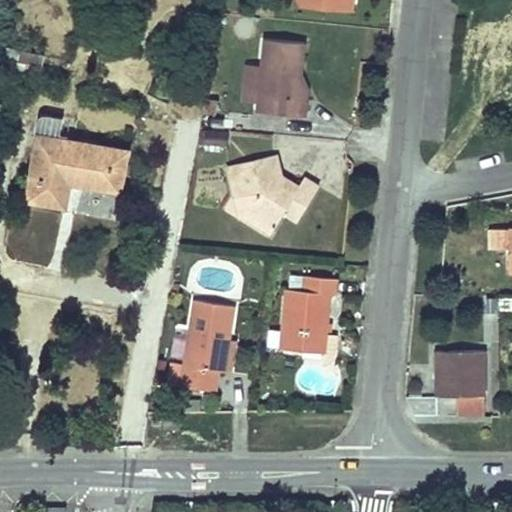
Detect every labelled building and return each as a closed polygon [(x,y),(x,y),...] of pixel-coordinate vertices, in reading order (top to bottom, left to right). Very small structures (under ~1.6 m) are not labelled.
[(301,0),(301,4),(344,8),(344,0),(301,0)] [(307,98),(300,98),(301,85),(299,79),(300,73),(301,73),(303,41),(265,37),(262,67),(259,86),(258,101),(258,111),(290,114),(305,114),(307,98)] [(262,67),(246,65),(242,98),(245,100),(258,101),(259,86),(262,67)] [(216,100),(205,99),(203,112),(215,113),(216,100)] [(37,125),(59,129),(62,113),(40,109),(37,125)] [(227,132),(200,130),(197,143),(226,146),(227,132)] [(35,160),(27,201),(63,207),(68,183),(118,192),(125,154),(113,151),(39,137),(35,160)] [(226,165),(234,195),(239,214),(241,214),(255,210),(275,222),(282,210),(297,217),(306,200),(293,193),(297,183),(283,176),(278,183),(271,178),(270,175),(279,172),(274,153),(236,162),(226,165)] [(302,174),(297,183),(293,193),(306,200),(316,183),(302,174)] [(255,210),(241,214),(264,227),(270,231),(275,222),(255,210)] [(511,271),(511,227),(488,227),(488,247),(507,247),(507,271),(511,271)] [(336,275),(306,272),(305,287),(287,285),(282,346),(324,349),(323,361),(330,360),(334,356),(336,350),(337,333),(326,332),(328,300),(329,292),(334,293),(336,275)] [(224,367),(225,366),(225,363),(228,344),(228,337),(234,301),(193,295),(184,360),(173,358),(170,380),(216,387),(219,367),(224,367)] [(225,363),(225,366),(229,366),(235,338),(228,337),(228,344),(225,363)] [(435,351),(437,395),(456,395),(457,415),(485,414),(482,350),(435,351)] [(178,413),(163,414),(164,424),(178,423),(178,413)]
